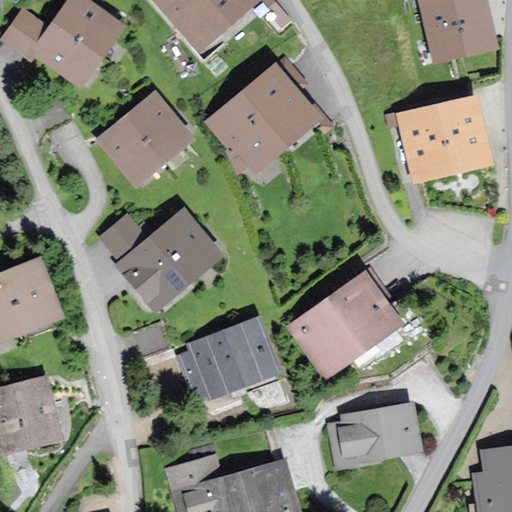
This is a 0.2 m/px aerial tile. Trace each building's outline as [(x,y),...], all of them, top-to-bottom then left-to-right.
[(243,0),(164,0),(199,39),(243,0)] [(498,56),(486,0),(440,0),(419,4),(432,69),(498,56)] [(111,28),(74,1),(39,50),(76,77),(111,28)] [(4,39),(28,56),(45,32),(21,14),(4,39)] [(271,77),(217,122),(235,143),(239,139),(256,159),(305,117),(271,77)] [(45,134),(71,121),(58,94),(31,108),(45,134)] [(494,169),(478,99),(395,117),(411,188),(494,169)] [(151,102),(105,141),(134,176),(181,137),(151,102)] [(101,238),(121,260),(143,241),(124,218),(101,238)] [(209,253),(180,218),(123,266),(153,301),(209,253)] [(32,269),(0,281),(0,331),(49,312),(32,269)] [(299,328),(325,363),(386,319),(361,284),(299,328)] [(141,360),(169,349),(159,321),(131,331),(141,360)] [(206,344),(195,348),(197,352),(180,359),(193,390),(209,383),(211,388),(224,383),(230,398),(273,381),(252,326),(224,337),(221,328),(202,335),(206,344)] [(49,430),(38,386),(26,390),(23,380),(5,384),(7,394),(0,396),(0,437),(1,442),(49,430)] [(373,458),(371,449),(411,442),(405,409),(342,420),(343,426),(332,428),(339,464),(373,458)] [(494,482),(483,483),(486,511),(511,511),(511,456),(491,460),(494,482)] [(287,511),(273,461),(244,469),(247,479),(218,487),(211,464),(171,476),(181,511),(287,511)]
